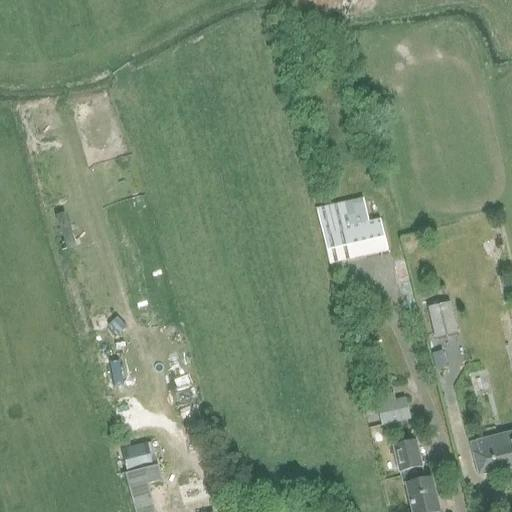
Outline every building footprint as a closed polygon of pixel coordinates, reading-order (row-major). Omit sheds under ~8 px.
[(316,210),(331,265),(388,252),(381,221),(368,223),(364,200),(316,210)] [(427,308),(434,339),(457,334),(450,302),(427,308)] [(443,353),(432,356),(436,373),(447,370),(443,353)] [(392,394),(373,399),(381,427),(383,426),(410,419),(405,400),(394,403),(392,394)] [(511,433),(472,443),(474,454),(480,476),(511,467),(511,433)] [(420,469),(423,468),(416,441),(394,446),(403,486),(407,485),(413,511),(440,511),(432,478),(423,480),(420,469)] [(122,449),(126,472),(131,489),(137,511),(154,511),(147,485),(150,485),(150,483),(161,480),(157,464),(151,466),(147,445),(122,449)]
